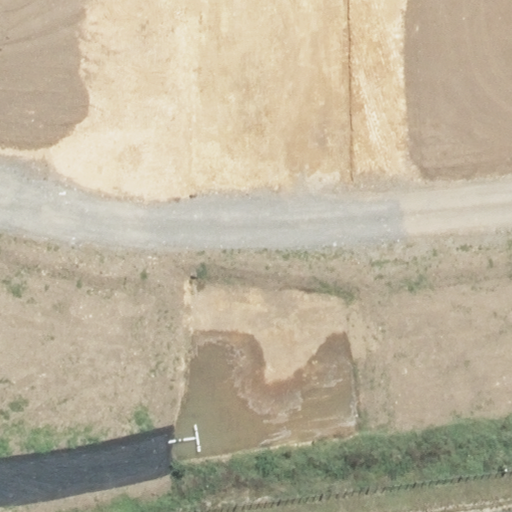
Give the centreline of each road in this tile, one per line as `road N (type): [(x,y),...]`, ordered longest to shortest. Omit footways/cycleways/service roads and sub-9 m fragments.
road 1 (residential): [(331,0),(357,511)]
road 2 (residential): [(248,511),(228,0)]
